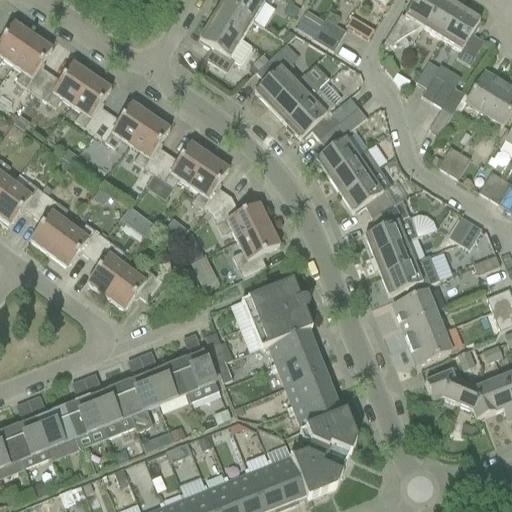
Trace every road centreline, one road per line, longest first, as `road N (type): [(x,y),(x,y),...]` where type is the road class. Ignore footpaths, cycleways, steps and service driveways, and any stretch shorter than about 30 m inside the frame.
road 1 (residential): [(141,75),(269,169),(302,217),(417,489)]
road 2 (residential): [(19,0),(141,75)]
road 3 (residential): [(117,348),(17,269)]
road 4 (residential): [(0,393),(117,348)]
